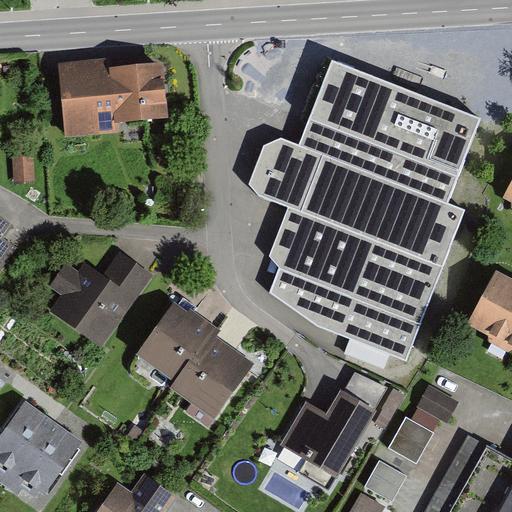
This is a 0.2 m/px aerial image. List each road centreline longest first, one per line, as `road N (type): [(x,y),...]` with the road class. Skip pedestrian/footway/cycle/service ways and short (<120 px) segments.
road 1 (residential): [(322,391),(315,360),(245,307),(225,281),(207,26)]
road 2 (tertiary): [(494,9),(207,26)]
road 3 (tertiary): [(207,26),(0,38)]
